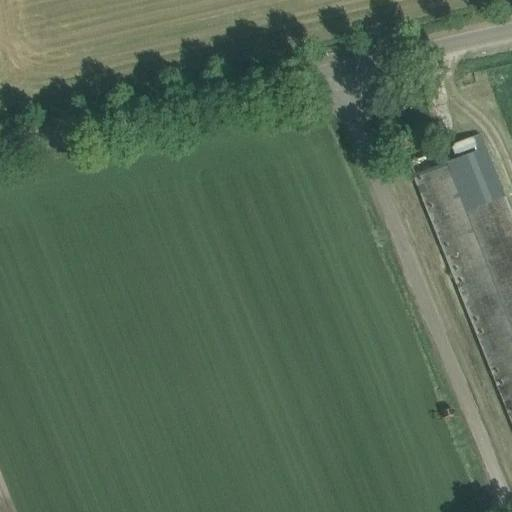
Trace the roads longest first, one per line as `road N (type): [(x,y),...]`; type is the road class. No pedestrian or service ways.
road 1 (unclassified): [(504,511),(322,70)]
road 2 (unclassified): [(0,142),(322,70)]
road 3 (unclassified): [(322,70),(511,30)]
